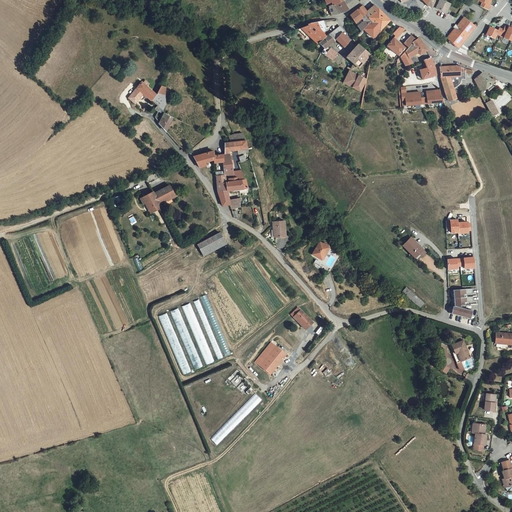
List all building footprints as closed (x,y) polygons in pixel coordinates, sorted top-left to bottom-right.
[(335,0),(331,2),(331,3),(328,4),(330,13),(331,13),(338,11),(346,8),(348,7),(343,0),(335,0)] [(447,9),(451,0),(450,0),(438,0),(437,4),(447,9)] [(363,13),(369,21),(363,27),(370,37),(389,20),(375,4),(366,11),(363,13)] [(369,21),(363,13),(366,11),(362,5),(351,13),(350,14),(355,21),(357,19),(362,16),(364,19),(359,23),(357,24),(360,29),(363,27),(369,21)] [(460,43),(473,25),(471,24),(463,17),(448,34),(460,43)] [(325,28),(324,20),(321,20),(317,21),(319,30),(321,29),(325,28)] [(319,41),(325,36),(321,29),(319,30),(317,21),(310,23),(310,24),(301,27),(319,41)] [(511,25),(507,23),(505,28),(502,33),(506,34),(505,36),(511,38),(511,25)] [(502,33),(505,28),(501,26),(499,28),(491,24),(487,33),(496,37),(498,32),(502,34),(502,33)] [(403,27),(398,25),(392,32),(393,34),(385,44),(396,54),(402,46),(394,38),(403,27)] [(342,29),(340,27),(331,37),(334,40),(335,39),(341,32),(342,29)] [(347,39),(341,32),(335,39),(342,46),(347,41),(347,39)] [(334,40),(331,37),(329,34),(325,36),(319,41),(325,46),(327,44),(334,40)] [(410,35),(403,43),(407,47),(412,41),(415,39),(410,35)] [(412,41),(419,53),(426,49),(423,43),(418,37),(418,36),(415,39),(412,41)] [(410,58),(419,53),(412,41),(407,47),(406,49),(410,58)] [(368,55),(356,44),(354,45),(352,48),(364,58),(362,59),(367,62),(368,58),(368,55)] [(336,53),(330,47),(325,52),(330,57),(335,61),(338,63),(341,57),(336,53)] [(351,62),(356,66),(362,59),(364,58),(352,48),(345,56),(351,62)] [(411,61),(410,58),(406,49),(400,55),(404,63),(411,61)] [(419,68),(421,77),(434,73),(433,67),(431,62),(430,58),(429,57),(423,59),(423,61),(425,66),(419,68)] [(454,61),(440,63),(441,72),(444,81),(447,91),(449,96),(456,93),(453,83),(456,83),(458,82),(459,82),(460,82),(461,81),(461,80),(462,80),(462,79),(462,78),(462,77),(461,76),(461,75),(460,75),(461,75),(461,72),(463,72),(462,65),(460,65),(460,62),(454,61)] [(476,79),(483,89),(486,85),(488,87),(493,82),(491,80),(494,77),(483,69),(481,69),(474,76),(476,79)] [(357,74),(348,70),(342,82),(350,86),(357,74)] [(364,79),(357,74),(350,86),(357,90),(364,79)] [(146,92),(150,96),(154,99),(158,94),(143,82),(139,87),(146,92)] [(159,105),(164,108),(162,111),(166,113),(170,115),(174,106),(166,102),(168,86),(164,86),(158,94),(154,99),(150,103),(157,108),(159,105)] [(433,86),(427,87),(427,93),(428,99),(438,98),(437,92),(435,92),(434,87),(433,87),(433,86)] [(130,96),(137,102),(144,94),(146,92),(139,87),(130,96)] [(420,87),(414,87),(414,88),(413,88),(414,100),(423,99),(423,93),(421,93),(420,87)] [(404,94),(402,94),(403,100),(414,100),(413,88),(411,89),(411,88),(405,88),(405,90),(405,94),(404,94)] [(490,92),(484,95),(488,104),(495,101),(490,92)] [(153,112),(157,108),(150,103),(147,107),(153,112)] [(161,123),(168,130),(174,117),(170,115),(166,113),(161,123)] [(230,137),(236,137),(244,135),(243,129),(228,131),(230,137)] [(244,135),(236,137),(237,145),(238,147),(247,145),(244,135)] [(224,157),(225,170),(228,169),(233,168),(232,165),(229,147),(232,146),(230,137),(224,138),(226,148),(223,148),(215,149),(216,151),(211,152),(212,156),(215,155),(216,159),(224,157)] [(208,160),(207,157),(212,156),(211,152),(216,151),(215,149),(214,145),(197,150),(195,151),(201,161),(208,160)] [(233,168),(234,172),(238,171),(239,175),(243,174),(241,166),(233,168)] [(218,180),(219,187),(228,186),(246,183),(245,174),(243,174),(239,175),(238,171),(234,172),(233,168),(228,169),(229,174),(226,175),(224,170),(216,172),(218,180)] [(174,192),(168,180),(155,185),(156,189),(143,195),(146,201),(150,199),(154,206),(164,202),(162,198),(174,192)] [(223,199),(230,199),(230,195),(228,186),(219,187),(223,199)] [(231,203),(238,202),(236,194),(230,195),(230,199),(231,203)] [(284,216),(272,217),(273,225),(276,225),(276,233),(286,232),(284,216)] [(460,220),(452,221),(453,235),(461,234),(460,220)] [(222,229),(199,241),(204,250),(227,238),(222,229)] [(403,241),(418,256),(426,248),(411,233),(403,241)] [(319,238),(311,250),(321,256),(329,244),(319,238)] [(474,259),(465,259),(466,271),(475,270),(474,259)] [(463,260),(449,260),(450,271),(465,269),(463,260)] [(406,287),(401,292),(419,308),(424,303),(406,287)] [(466,291),(455,291),(456,299),(466,299),(466,291)] [(229,354),(206,294),(201,296),(224,356),(229,354)] [(217,359),(222,357),(199,299),(194,301),(217,359)] [(191,302),(183,305),(204,365),(213,362),(191,302)] [(304,323),(311,316),(300,305),(293,312),(304,323)] [(179,307),(171,310),(193,370),(202,367),(179,307)] [(456,309),(454,314),(473,319),(475,313),(456,309)] [(160,315),(182,375),(190,372),(168,312),(160,315)] [(511,344),(511,333),(495,333),(495,342),(500,342),(500,344),(505,344),(511,344)] [(285,349),(274,340),(259,359),(270,368),(285,349)] [(462,340),(449,345),(453,356),(457,354),(460,362),(472,357),(470,351),(467,352),(462,340)] [(255,393),(230,419),(236,424),(261,399),(255,393)] [(489,409),(498,410),(499,393),(490,393),(489,409)] [(492,430),(488,430),(489,423),(474,422),(473,432),(477,432),(477,447),(487,447),(488,443),(491,443),(492,430)] [(211,439),(216,444),(227,432),(222,427),(211,439)] [(504,487),(511,484),(511,470),(509,459),(500,462),(502,470),(499,471),(504,487)]
